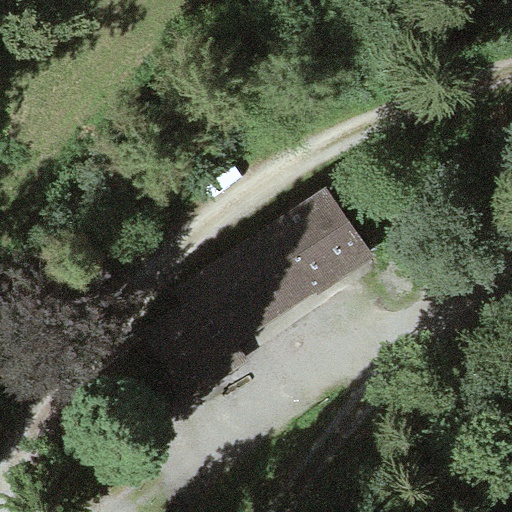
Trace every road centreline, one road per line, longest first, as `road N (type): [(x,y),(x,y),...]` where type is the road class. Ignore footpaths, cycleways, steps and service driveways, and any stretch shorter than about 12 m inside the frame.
road 1 (track): [(511,74),(296,164),(171,235),(70,363),(0,476)]
road 2 (track): [(511,261),(415,346),(286,511)]
road 3 (track): [(144,511),(415,346)]
